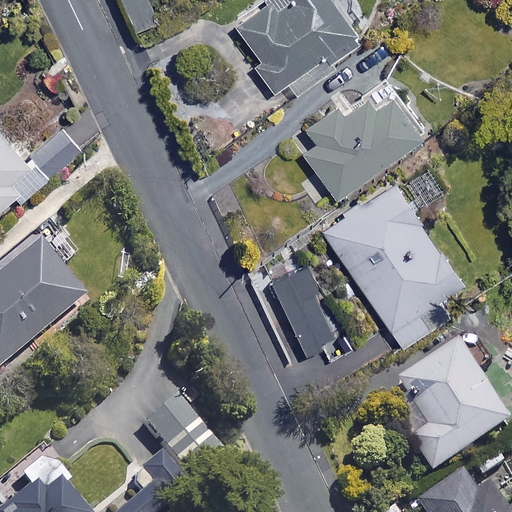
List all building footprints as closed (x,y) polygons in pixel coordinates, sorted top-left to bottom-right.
[(365,39),(337,0),(269,0),(273,5),(241,28),(264,59),(257,64),(276,90),(331,51),(337,59),(365,39)] [(428,136),(391,83),(351,111),(346,104),(312,128),(320,141),(306,151),(340,198),(428,136)] [(49,181),(2,123),(0,124),(0,214),(24,196),(26,199),(49,181)] [(467,283),(398,182),(327,230),(406,347),(455,313),(444,298),(467,283)] [(86,299),(41,247),(0,282),(0,370),(5,366),(17,379),(67,336),(57,324),(86,299)] [(511,430),(511,425),(465,346),(404,382),(433,431),(416,441),(436,475),(511,430)] [(221,453),(175,401),(145,427),(191,480),(221,453)] [(88,511),(37,450),(0,480),(0,511),(88,511)] [(161,511),(188,489),(158,455),(130,480),(142,493),(120,511),(161,511)] [(481,500),(468,477),(423,504),(428,511),(508,511),(496,491),(481,500)]
